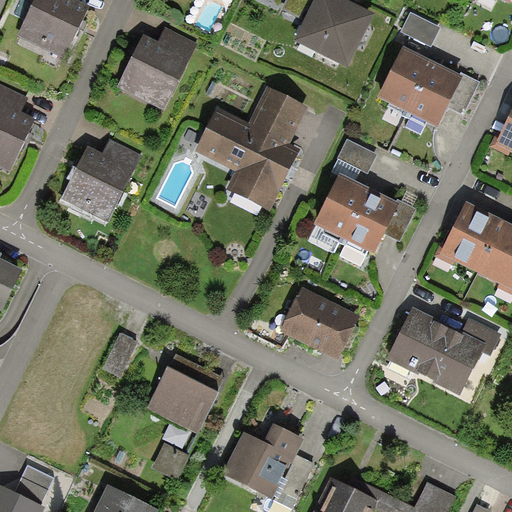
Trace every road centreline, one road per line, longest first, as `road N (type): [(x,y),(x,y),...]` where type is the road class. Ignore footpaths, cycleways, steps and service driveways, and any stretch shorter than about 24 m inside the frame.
road 1 (residential): [(343,396),(511,68)]
road 2 (residential): [(14,231),(263,355)]
road 3 (residential): [(14,231),(125,0)]
road 4 (residential): [(343,396),(511,481)]
road 5 (residential): [(188,511),(263,355)]
